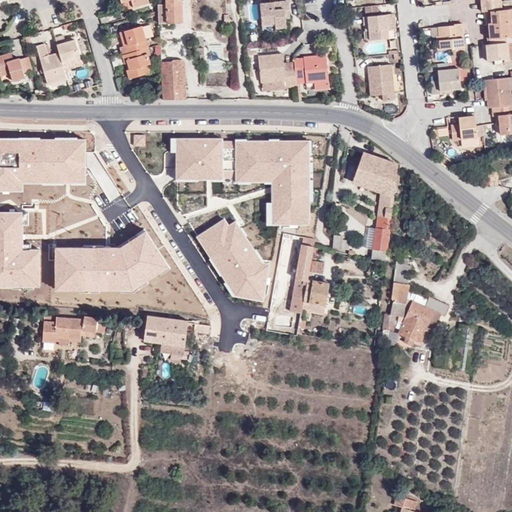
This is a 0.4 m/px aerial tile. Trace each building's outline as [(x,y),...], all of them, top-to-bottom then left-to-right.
[(130,0),(122,2),(124,10),(134,7),(131,0),(130,0)] [(165,0),(166,4),(162,4),(159,4),(159,10),(159,23),(166,23),(183,22),(181,0),(165,0)] [(262,25),(275,24),(276,26),(285,25),(284,16),(283,9),(289,9),(288,1),(259,3),(262,25)] [(481,5),(482,12),(490,11),(502,10),(502,2),(481,5)] [(379,3),(366,5),(367,12),(380,10),(379,3)] [(511,36),(511,27),(510,9),(506,10),(502,10),(490,11),(491,23),(488,23),(490,39),(511,36)] [(386,15),(364,17),(365,24),(369,24),(371,40),(389,38),(386,15)] [(455,24),(455,25),(438,27),(439,36),(441,50),(454,49),(465,48),(462,24),(455,24)] [(154,36),(151,25),(143,27),(147,38),(154,36)] [(120,47),(122,55),(149,47),(147,38),(143,27),(143,26),(120,33),(124,46),(120,47)] [(64,38),(56,40),(60,52),(62,62),(65,71),(83,66),(75,40),(66,42),(65,39),(64,38)] [(487,61),(511,58),(511,42),(490,45),(485,45),(487,61)] [(37,46),(48,84),(68,79),(65,71),(62,62),(60,52),(49,56),(45,44),(37,46)] [(149,57),(152,56),(149,47),(122,55),(125,64),(128,63),(129,70),(127,70),(129,79),(146,74),(144,66),(149,65),(151,64),(149,57)] [(13,59),(11,52),(5,54),(7,61),(13,59)] [(7,61),(5,54),(0,55),(0,75),(0,76),(10,73),(12,79),(25,76),(25,74),(21,61),(20,57),(13,59),(7,61)] [(286,79),(287,84),(297,83),(296,75),(295,71),(286,72),(284,54),(258,56),(261,81),(286,79)] [(303,57),(304,58),(294,59),(295,71),(296,75),(306,74),(306,83),(329,80),(326,55),(303,57)] [(32,72),(28,59),(21,61),(25,74),(32,72)] [(162,80),(163,99),(163,104),(186,103),(184,61),(161,62),(162,80)] [(384,102),(395,101),(392,64),(369,67),(372,95),(383,94),(384,102)] [(462,89),(460,68),(438,71),(439,81),(431,82),(433,95),(441,94),(440,91),(462,89)] [(1,80),(2,82),(12,79),(10,73),(0,76),(1,80)] [(487,99),(487,108),(493,108),(511,106),(509,78),(486,80),(489,99),(487,99)] [(501,135),(511,133),(511,105),(511,106),(493,108),(493,117),(496,117),(499,116),(500,126),(501,135)] [(467,114),(467,116),(459,117),(460,124),(452,125),(453,140),(462,139),(478,137),(477,130),(477,126),(475,113),(467,114)] [(146,147),(146,135),(134,135),(134,147),(146,147)] [(463,147),(479,145),(478,137),(462,139),(463,147)] [(86,186),(86,139),(0,138),(0,193),(23,194),(23,186),(86,186)] [(248,138),(170,138),(170,153),(175,153),(175,181),(235,180),(235,183),(272,183),(272,203),(266,203),(267,227),(310,227),(310,141),(280,141),(279,139),(268,139),(269,141),(248,141),(248,138)] [(352,182),(380,192),(377,216),(391,217),(398,164),(364,152),(352,182)] [(23,251),(23,214),(0,213),(0,288),(42,289),(42,251),(23,251)] [(373,249),(372,258),(385,261),(391,217),(377,216),(376,228),(373,249)] [(229,225),(225,218),(196,237),(234,297),(263,303),(269,265),(261,264),(235,222),(229,225)] [(368,227),(366,248),(373,249),(376,228),(368,227)] [(119,248),(54,248),(55,292),(132,292),(170,270),(146,230),(119,248)] [(342,235),(334,234),(333,250),(341,250),(341,249),(342,241),(342,235)] [(302,244),(287,332),(298,334),(299,327),(301,319),(302,310),(304,300),(308,280),(309,271),(311,259),(313,246),(302,244)] [(321,273),(323,262),(311,259),(309,271),(321,273)] [(407,270),(408,264),(397,263),(395,282),(408,284),(410,271),(407,270)] [(324,304),(328,284),(308,280),(304,300),(324,304)] [(386,329),(394,330),(396,315),(403,316),(405,304),(409,305),(410,299),(406,299),(409,284),(408,284),(395,282),(394,283),(392,297),(394,302),(391,314),(389,313),(384,313),(383,328),(386,329)] [(421,343),(424,339),(427,329),(435,310),(441,313),(446,315),(450,306),(429,297),(425,306),(413,301),(399,333),(406,336),(413,340),(421,343)] [(323,310),(324,304),(304,300),(302,310),(307,311),(307,307),(323,310)] [(441,314),(441,313),(435,310),(427,329),(424,339),(427,340),(432,330),(433,331),(441,314)] [(511,323),(500,311),(488,323),(505,331),(511,324),(511,323)] [(42,340),(54,341),(54,340),(55,336),(67,338),(80,339),(81,335),(88,336),(89,330),(96,331),(104,332),(106,320),(85,315),(84,319),(56,317),(56,322),(44,321),(42,340)] [(183,357),(186,324),(145,320),(143,345),(160,347),(159,355),(183,357)] [(471,371),(477,326),(459,324),(455,354),(437,352),(435,367),(471,371)] [(67,338),(55,336),(54,340),(58,340),(57,344),(67,345),(67,338)] [(404,341),(411,345),(413,340),(406,336),(404,341)]
